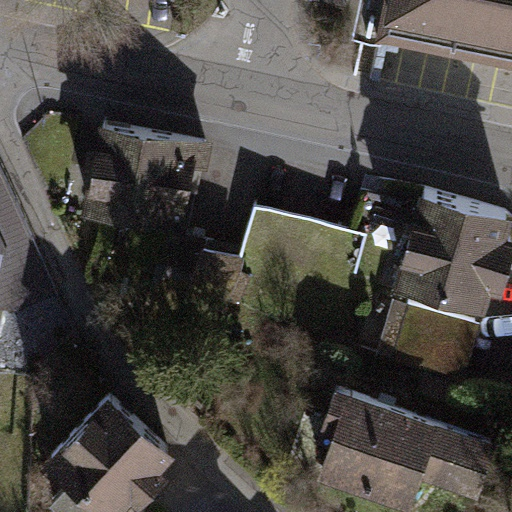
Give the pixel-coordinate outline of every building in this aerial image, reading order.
[(511,0),(361,0),(358,18),(511,51),(511,0)] [(219,155),(99,127),(80,204),(200,232),(219,155)] [(511,223),(511,210),(409,187),(388,279),(494,303),(511,223)] [(0,330),(2,331),(13,266),(0,242),(0,330)] [(237,258),(197,249),(188,291),(152,283),(146,311),(222,327),(237,258)] [(463,314),(409,301),(395,358),(449,371),(463,314)] [(496,444),(340,386),(306,478),(397,511),(402,511),(412,486),(472,508),(496,444)] [(123,511),(174,457),(110,395),(51,456),(112,511),(123,511)]
